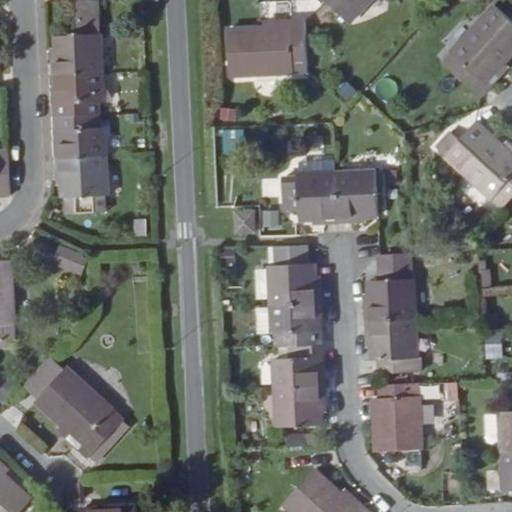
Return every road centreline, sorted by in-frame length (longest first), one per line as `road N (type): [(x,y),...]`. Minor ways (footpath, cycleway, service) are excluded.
road 1 (tertiary): [(200,511),(174,0)]
road 2 (residential): [(345,251),(352,452),(401,511)]
road 3 (residential): [(0,227),(31,186),(23,0)]
